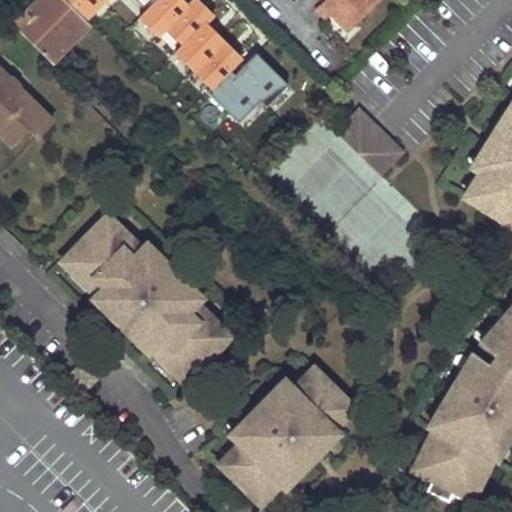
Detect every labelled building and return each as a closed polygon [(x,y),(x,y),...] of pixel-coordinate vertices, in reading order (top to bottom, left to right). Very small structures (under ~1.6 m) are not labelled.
[(61,0),(37,0),(11,27),(47,63),(86,24),(82,20),(61,0)] [(61,0),(82,20),(102,0),(135,0),(145,10),(138,17),(157,36),(165,28),(182,45),(174,52),(210,87),(206,91),(238,122),(259,101),(265,107),(287,84),(255,53),(237,71),(232,66),(241,57),(205,22),(213,14),(197,0),(190,0),(187,3),(184,0),(61,0)] [(323,0),(324,0),(321,4),(332,15),(348,31),(379,0),(323,0)] [(321,4),(316,9),(327,19),(332,15),(321,4)] [(8,79),(0,72),(0,127),(0,128),(0,127),(0,138),(8,146),(26,128),(36,136),(50,121),(15,87),(16,83),(15,80),(11,78),(8,79)] [(358,110),(336,133),(379,174),(401,152),(358,110)] [(511,116),(505,113),(498,124),(500,126),(487,146),(485,144),(478,156),(485,161),(478,171),(479,172),(463,197),(505,222),(511,210),(511,116)] [(170,370),(183,383),(230,335),(216,323),(213,327),(200,314),(203,310),(186,293),(191,288),(182,279),(179,281),(162,264),(164,262),(154,252),(150,257),(133,241),(129,244),(116,231),(120,227),(107,215),(60,262),(73,275),(77,271),(90,284),(87,287),(97,297),(100,293),(107,300),(101,306),(111,316),(113,315),(130,331),(128,333),(138,343),(144,337),(151,344),(148,347),(158,357),(161,354),(174,366),(170,370)] [(486,349),(493,355),(487,363),(480,358),(472,372),(464,368),(457,380),(458,380),(446,400),(445,400),(437,412),(445,417),(438,428),(433,426),(421,453),(426,455),(418,472),(431,479),(426,490),(448,501),(453,489),(467,496),(475,479),(480,481),(493,454),(489,453),(493,445),(500,450),(507,437),(505,436),(511,423),(511,308),(500,322),(499,322),(490,332),(496,338),(486,349)] [(93,379),(80,366),(67,379),(80,392),(93,379)] [(335,414),(348,402),(313,367),(292,388),(288,384),(280,393),(275,388),(265,398),(267,400),(250,417),(248,415),(238,425),(243,430),(234,439),(239,443),(219,463),(254,498),(266,486),(272,491),(281,482),(280,480),(287,473),(293,479),(302,469),(301,467),(317,450),(319,451),(329,442),(323,436),(330,428),(332,430),(341,421),(335,414)]
